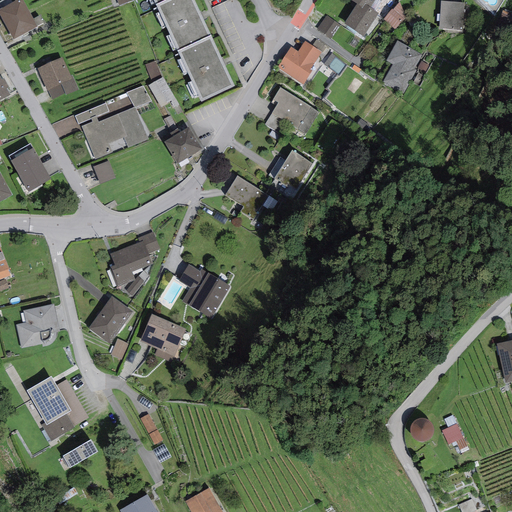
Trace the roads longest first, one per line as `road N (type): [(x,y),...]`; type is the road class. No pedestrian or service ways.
road 1 (residential): [(310,0),(199,178),(138,219),(97,226)]
road 2 (residential): [(431,511),(396,426),(511,294)]
road 3 (residential): [(0,47),(97,226)]
